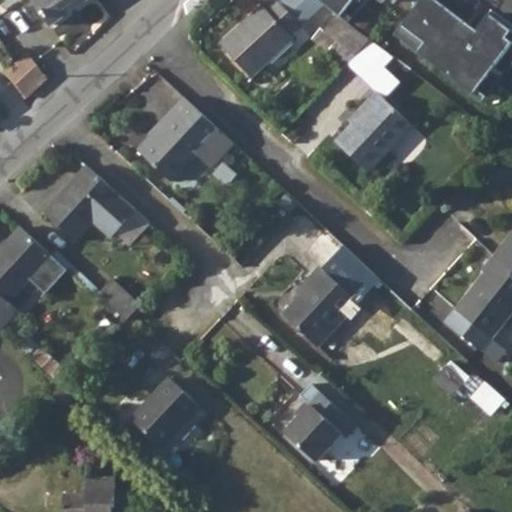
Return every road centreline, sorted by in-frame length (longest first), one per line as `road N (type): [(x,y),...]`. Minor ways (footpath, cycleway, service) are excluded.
road 1 (residential): [(403,277),(141,34)]
road 2 (residential): [(167,350),(228,287),(54,116)]
